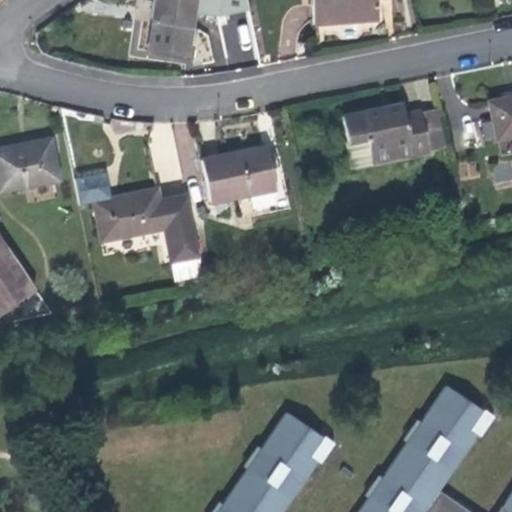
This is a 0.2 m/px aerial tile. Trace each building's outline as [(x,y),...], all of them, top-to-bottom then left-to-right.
[(157,0),(150,50),(188,56),(195,0),(157,0)] [(311,0),(313,24),(378,18),(377,6),(392,5),(391,0),(311,0)] [(511,97),(489,102),(497,140),(511,136),(511,97)] [(343,116),(348,141),(367,137),(370,149),(409,142),(412,154),(429,150),(428,149),(421,112),(420,111),(405,114),(403,104),(343,116)] [(435,109),(421,112),(428,149),(443,146),(435,109)] [(511,136),(497,140),(499,145),(511,141),(511,136)] [(409,142),(370,149),(367,137),(348,141),(353,165),(412,154),(409,142)] [(0,191),(58,179),(50,140),(0,150),(0,191)] [(267,147),(201,160),(211,203),(276,189),(267,147)] [(80,205),(93,202),(111,198),(105,172),(74,179),(80,205)] [(111,198),(93,202),(101,242),(165,229),(172,261),(199,256),(188,198),(160,204),(157,188),(111,198)] [(52,313),(0,236),(0,313),(26,295),(40,316),(52,313)] [(200,277),(197,260),(171,265),(174,282),(200,277)] [(511,511),(511,490),(497,511),(469,511),(438,490),(476,434),(468,428),(481,410),(481,409),(445,385),(356,511),(281,511),(317,461),(308,455),(321,436),(286,411),(216,511),(511,511)] [(489,415),(481,409),(481,410),(468,428),(476,434),(489,415)] [(317,461),(330,442),(321,436),(308,455),(317,461)]
